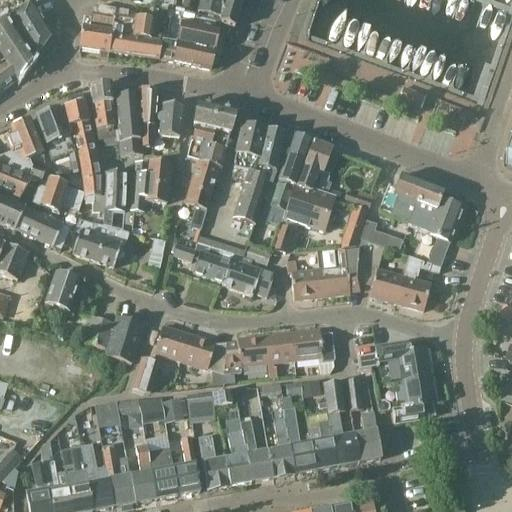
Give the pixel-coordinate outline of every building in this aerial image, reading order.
[(154,10),(166,12),(171,13),(181,15),(183,0),(133,0),(133,6),(154,9),(154,10)] [(183,0),(181,15),(220,25),(234,30),(240,10),(241,10),(243,0),(183,0)] [(32,7),(8,22),(33,62),(51,39),(32,7)] [(133,59),(157,63),(160,45),(162,46),(166,12),(154,10),(152,24),(135,22),(132,41),(136,42),(133,59)] [(107,63),(108,56),(114,14),(93,11),(92,21),(83,20),(82,31),(80,51),(100,54),(99,62),(107,63)] [(108,56),(133,59),(136,42),(132,41),(135,22),(136,15),(114,12),(114,14),(108,56)] [(160,45),(157,63),(174,65),(210,73),(220,25),(181,15),(171,13),(166,12),(162,46),(160,45)] [(0,27),(0,57),(17,84),(33,62),(8,22),(0,27)] [(0,95),(17,84),(0,57),(0,95)] [(114,130),(112,119),(113,118),(110,88),(89,91),(98,144),(104,143),(105,149),(115,147),(113,130),(114,130)] [(403,91),(399,102),(421,110),(426,99),(403,91)] [(156,96),(139,93),(139,99),(142,151),(152,151),(153,141),(156,99),(156,96)] [(68,110),(60,111),(66,130),(90,126),(90,125),(84,97),(66,101),(68,110)] [(137,98),(116,100),(119,145),(141,143),(137,98)] [(164,107),(165,100),(156,99),(153,141),(160,142),(160,139),(179,141),(182,109),(164,107)] [(193,143),(191,142),(188,156),(198,159),(207,162),(215,133),(210,132),(216,110),(196,105),(192,128),(196,128),(193,143)] [(207,162),(198,159),(188,156),(187,160),(197,163),(219,170),(222,170),(226,152),(235,115),(216,110),(210,132),(215,133),(207,162)] [(74,175),(82,174),(80,161),(79,155),(76,156),(66,130),(60,111),(37,120),(53,164),(71,158),(74,175)] [(0,160),(0,162),(4,169),(15,161),(21,166),(29,169),(26,162),(44,155),(31,123),(11,130),(14,137),(6,140),(12,156),(0,160)] [(90,126),(66,130),(76,156),(79,155),(80,161),(97,158),(96,157),(90,126)] [(234,171),(248,174),(258,177),(259,173),(254,172),(255,168),(263,133),(243,128),(234,166),(235,166),(234,171)] [(284,137),(263,133),(255,168),(274,173),(284,137)] [(277,187),(291,191),(292,190),(292,187),(296,189),(312,144),(293,137),(278,183),(277,187)] [(140,144),(120,146),(121,162),(142,160),(140,144)] [(321,196),(322,193),(327,194),(330,184),(326,183),(328,176),(323,174),(332,151),(312,144),(296,189),(321,196)] [(82,174),(85,197),(86,207),(93,207),(93,215),(101,215),(101,182),(102,182),(97,158),(80,161),(82,174)] [(41,183),(39,191),(34,205),(60,215),(62,209),(79,215),(80,214),(84,216),(86,207),(85,197),(43,181),(45,174),(29,169),(21,166),(15,161),(4,169),(33,180),(41,183)] [(147,163),(147,168),(135,167),(131,214),(143,216),(144,205),(166,207),(167,199),(168,187),(170,166),(147,163)] [(205,212),(219,170),(197,163),(183,206),(194,209),(205,212)] [(0,192),(20,201),(29,185),(33,180),(4,169),(0,166),(0,192)] [(248,174),(233,221),(254,228),(268,180),(258,177),(248,174)] [(104,228),(112,229),(114,213),(125,214),(126,198),(126,177),(106,177),(106,197),(104,228)] [(378,215),(408,226),(416,207),(435,215),(439,203),(443,194),(401,178),(396,192),(388,189),(378,215)] [(174,200),(175,188),(168,187),(167,199),(174,200)] [(277,187),(271,206),(285,211),(291,191),(277,187)] [(291,191),(285,211),(280,228),(273,252),(285,256),(292,232),(295,233),(297,227),(323,235),(334,200),(321,196),(296,189),(292,187),(292,190),(291,191)] [(16,233),(26,210),(0,197),(0,226),(16,234),(16,233)] [(371,204),(356,199),(353,208),(368,214),(371,204)] [(408,226),(407,230),(427,237),(426,238),(449,246),(462,212),(439,203),(435,215),(416,207),(408,226)] [(340,251),(355,250),(357,242),(368,214),(353,208),(340,251)] [(194,209),(189,230),(199,233),(205,212),(194,209)] [(26,210),(16,233),(53,250),(59,237),(69,241),(73,231),(26,210)] [(129,236),(122,234),(94,226),(94,227),(80,223),(74,234),(79,237),(73,259),(114,272),(118,260),(121,261),(124,252),(121,251),(122,248),(126,246),(129,236)] [(390,240),(386,251),(398,255),(402,244),(390,240)] [(317,274),(320,301),(350,298),(349,295),(358,295),(359,287),(360,263),(362,263),(367,245),(357,242),(355,250),(340,251),(338,251),(340,271),(317,274)] [(0,243),(0,276),(18,284),(29,257),(0,243)] [(153,243),(151,255),(162,258),(165,245),(153,243)] [(360,263),(359,287),(360,287),(372,290),(369,300),(394,307),(402,280),(378,273),(379,267),(384,250),(367,245),(362,263),(360,263)] [(192,277),(222,287),(231,263),(233,258),(223,254),(219,253),(197,246),(195,254),(175,247),(172,258),(191,265),(194,254),(199,256),(192,277)] [(221,246),(219,253),(223,254),(233,258),(244,262),(247,254),(221,246)] [(247,254),(244,262),(252,264),(266,270),(271,256),(248,248),(247,254)] [(432,255),(428,266),(431,267),(440,270),(444,259),(432,255)] [(231,263),(222,287),(222,289),(252,300),(253,297),(267,301),(275,278),(250,270),(252,264),(244,262),(233,258),(231,263)] [(402,280),(394,307),(423,315),(430,288),(413,283),(414,279),(417,280),(419,272),(429,274),(431,267),(428,266),(408,260),(403,280),(402,280)] [(294,304),(320,301),(317,274),(297,276),(296,265),(286,266),(288,278),(291,278),(294,304)] [(56,277),(46,308),(69,315),(79,285),(56,277)] [(0,298),(0,320),(2,321),(8,301),(0,298)] [(511,324),(511,323),(511,311),(504,308),(501,317),(500,320),(511,324)] [(85,346),(107,352),(114,327),(93,321),(85,346)] [(106,360),(132,368),(144,330),(117,322),(106,360)] [(154,357),(181,365),(189,338),(162,330),(154,357)] [(319,334),(292,337),(295,365),(321,362),(322,367),(333,365),(335,363),(332,337),(320,338),(319,334)] [(292,337),(265,340),(269,381),(277,380),(276,370),(273,371),(273,367),(295,365),(292,337)] [(181,365),(224,379),(226,354),(214,351),(216,347),(189,338),(181,365)] [(226,354),(224,379),(242,376),(241,370),(267,368),(269,381),(265,340),(237,343),(238,353),(226,354)] [(399,362),(402,384),(430,380),(425,351),(409,354),(407,344),(375,349),(377,357),(357,360),(359,372),(379,369),(378,365),(399,362)] [(142,363),(132,394),(144,397),(150,397),(159,368),(142,363)] [(430,380),(402,384),(406,410),(392,412),(395,428),(419,424),(418,421),(434,419),(432,407),(434,406),(430,380)] [(346,384),(350,415),(362,413),(357,383),(346,384)] [(318,384),(301,387),(303,400),(320,397),(318,384)] [(323,388),(327,415),(338,469),(359,465),(354,438),(343,440),(338,417),(344,416),(340,385),(323,388)] [(300,386),(287,387),(289,397),(301,396),(300,386)] [(280,388),(269,389),(270,398),(281,397),(280,388)] [(229,393),(213,395),(214,407),(231,405),(229,393)] [(212,395),(186,398),(188,414),(214,411),(212,395)] [(142,427),(164,423),(161,406),(161,401),(137,404),(139,411),(142,427)] [(179,402),(161,406),(164,423),(182,420),(179,402)] [(126,405),(125,405),(127,417),(140,416),(139,411),(137,404),(126,405)] [(116,406),(94,409),(99,431),(120,428),(116,406)] [(283,414),(284,422),(294,477),(315,473),(310,447),(299,448),(294,413),(283,414)] [(321,445),(310,447),(315,473),(338,469),(327,415),(316,417),(321,445)] [(364,437),(354,438),(359,465),(381,461),(373,416),(361,418),(364,437)] [(238,422),(225,425),(227,437),(241,434),(239,426),(238,422)] [(278,452),(268,454),(273,481),(294,477),(284,422),(273,424),(278,452)] [(239,426),(241,434),(251,485),(273,481),(268,454),(256,456),(250,424),(239,426)] [(236,459),(224,462),(229,489),(251,485),(241,434),(227,437),(230,452),(234,451),(236,459)] [(229,489),(224,462),(215,464),(211,440),(207,440),(198,442),(207,493),(229,489)] [(186,469),(173,471),(178,499),(200,495),(190,442),(181,444),(186,469)] [(93,449),(81,451),(92,511),(108,511),(113,511),(105,471),(97,473),(93,449)] [(140,477),(128,480),(134,507),(156,503),(147,455),(146,450),(136,452),(139,468),(138,468),(140,477)] [(65,479),(67,491),(71,511),(92,511),(81,451),(70,453),(74,477),(65,479)] [(102,453),(105,471),(113,511),(134,507),(128,480),(118,481),(113,451),(102,453)] [(169,452),(147,455),(156,503),(178,499),(173,471),(169,452)] [(0,484),(15,470),(5,460),(0,465),(0,484)] [(54,466),(43,468),(50,511),(71,511),(67,491),(59,493),(54,466)] [(50,511),(43,468),(33,469),(38,497),(28,499),(29,511),(50,511)] [(18,476),(14,473),(2,486),(4,488),(15,492),(18,476)] [(0,511),(13,511),(13,500),(15,492),(4,488),(0,492),(0,511)]
